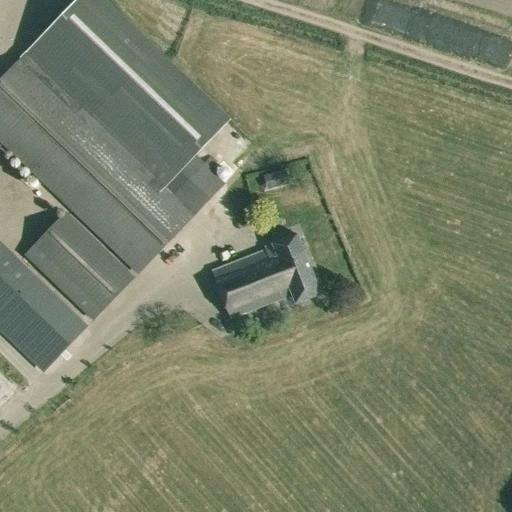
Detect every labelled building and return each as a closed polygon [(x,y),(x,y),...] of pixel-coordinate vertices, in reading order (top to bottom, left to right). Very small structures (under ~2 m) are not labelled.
[(184,146),(194,155),(231,115),(108,0),(77,0),(27,53),(154,176),(184,146)] [(154,176),(27,53),(0,80),(0,140),(138,272),(225,185),(194,155),(184,146),(154,176)] [(93,319),(99,313),(133,277),(66,213),(27,255),(93,319)] [(295,303),(320,293),(296,235),(273,244),(274,247),(212,272),(231,320),(292,295),(295,303)] [(0,327),(44,370),(86,326),(34,277),(6,251),(0,244),(0,327)]
